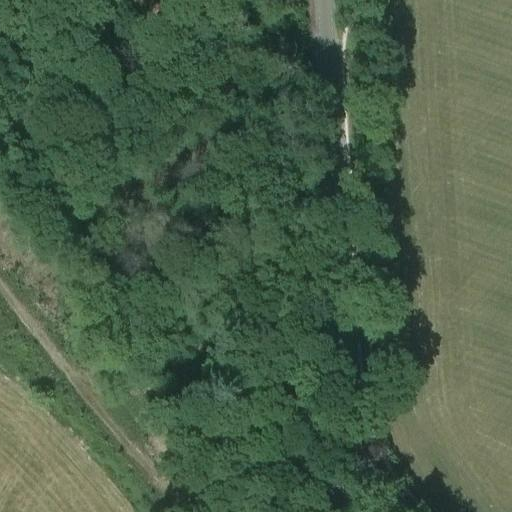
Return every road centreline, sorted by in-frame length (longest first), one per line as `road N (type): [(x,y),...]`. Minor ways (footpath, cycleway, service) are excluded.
road 1 (track): [(0,217),(139,393),(195,493),(346,511)]
road 2 (secondary): [(345,424),(324,0)]
